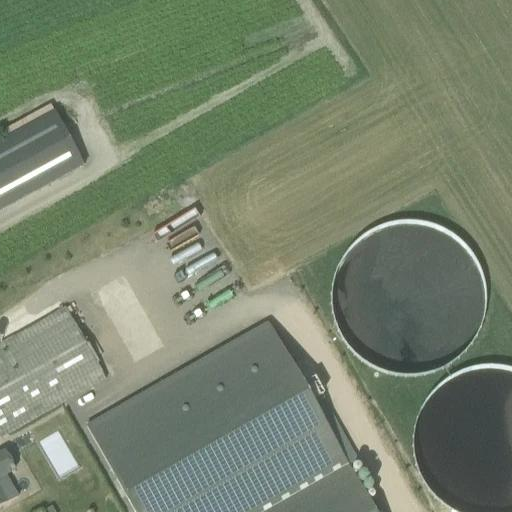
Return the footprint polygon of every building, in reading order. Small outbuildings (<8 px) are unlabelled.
[(0,145),(0,207),(79,163),(52,115),(0,145)] [(121,247),(126,257),(152,245),(147,234),(121,247)] [(63,309),(0,343),(0,435),(102,380),(63,309)] [(131,511),(373,511),(272,328),(87,431),(131,511)] [(0,506),(18,496),(0,463),(0,506)]
